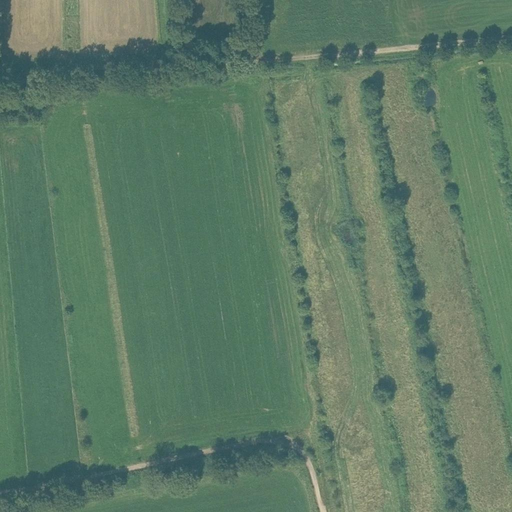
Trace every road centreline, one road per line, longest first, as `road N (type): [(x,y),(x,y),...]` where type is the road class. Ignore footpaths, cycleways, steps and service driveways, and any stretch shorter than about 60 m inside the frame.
road 1 (track): [(511,42),(0,82)]
road 2 (track): [(323,511),(300,452),(271,442),(0,492)]
